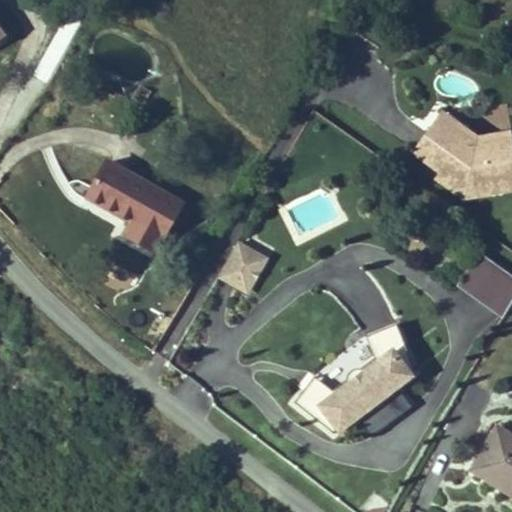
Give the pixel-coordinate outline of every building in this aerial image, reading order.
[(134,100),(143,105),(151,91),(142,86),(134,100)] [(478,139),(442,113),(432,127),(454,143),(459,137),(473,147),(478,139)] [(511,191),(511,134),(511,133),(478,139),(473,147),(459,137),(454,143),(432,127),(413,154),(441,173),(449,179),(444,185),(465,200),(511,191)] [(108,162),(88,199),(132,223),(125,235),(156,252),(183,204),(108,162)] [(449,179),(441,173),(436,179),(444,185),(449,179)] [(238,280),(251,257),(243,253),(249,244),(240,239),(221,270),(238,280)] [(249,286),(267,255),(249,244),(243,253),(251,257),(238,280),(249,286)] [(457,287),(501,317),(511,300),(511,275),(479,253),(457,287)] [(392,390),(412,376),(393,328),(362,340),(371,362),(373,369),(341,391),(335,386),(323,377),(302,403),(337,430),(350,420),(392,390)] [(341,391),(373,369),(371,362),(335,386),(341,391)] [(302,403),(323,377),(317,372),(297,398),(302,403)] [(365,441),(407,411),(392,390),(350,420),(365,441)] [(511,429),(501,423),(498,428),(511,436),(511,429)] [(511,436),(498,428),(476,465),(497,478),(500,474),(509,480),(503,489),(511,494),(511,436)] [(476,465),(472,470),(503,489),(509,480),(500,474),(497,478),(476,465)]
